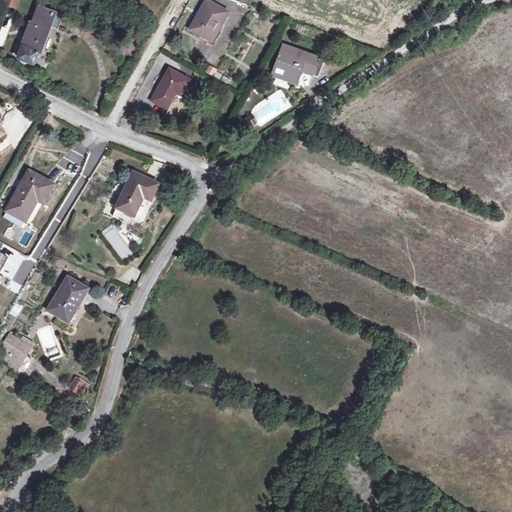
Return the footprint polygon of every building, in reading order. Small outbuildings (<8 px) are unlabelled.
[(444,13),(446,4),(437,0),(433,9),(444,13)] [(217,25),(221,28),(229,13),(208,1),(192,29),(210,39),(217,25)] [(51,27),(58,30),(63,17),(39,7),(33,24),(31,24),(22,47),(23,48),(21,52),(24,53),(21,60),(28,62),(28,63),(35,65),(39,54),(41,54),(51,27)] [(214,41),(221,28),(217,25),(210,39),(214,41)] [(285,46),(277,69),(288,73),(286,79),(299,83),(303,71),(320,77),(326,61),(285,46)] [(288,73),(277,69),(275,75),(286,79),(288,73)] [(182,95),(190,80),(171,70),(154,101),(168,109),(177,93),(182,95)] [(248,129),(256,124),(252,117),(244,122),(248,129)] [(44,204),(54,185),(30,172),(9,208),(28,219),(38,201),(44,204)] [(135,172),(118,208),(135,216),(142,203),(139,202),(142,196),(152,200),(160,184),(135,172)] [(135,216),(118,208),(115,216),(132,224),(135,216)] [(0,277),(12,258),(0,252),(0,277)] [(72,314),(74,316),(89,291),(70,279),(50,311),(67,321),(72,314)] [(18,318),(23,307),(15,303),(10,315),(18,318)] [(21,336),(18,341),(28,347),(31,341),(21,336)] [(10,353),(17,341),(12,338),(5,350),(8,352),(10,353)] [(18,341),(17,341),(10,353),(21,359),(28,347),(18,341)] [(21,359),(10,353),(5,361),(15,370),(21,359)] [(68,390),(82,398),(90,385),(77,377),(68,390)]
